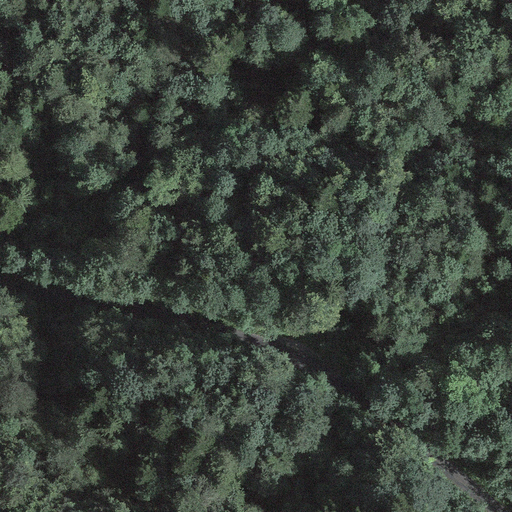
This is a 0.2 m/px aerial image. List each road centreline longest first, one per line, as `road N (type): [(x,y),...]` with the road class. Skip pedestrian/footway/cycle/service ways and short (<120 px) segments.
road 1 (track): [(0,280),(269,345),(430,446),(509,511)]
road 2 (track): [(271,0),(356,78),(420,122),(511,165)]
